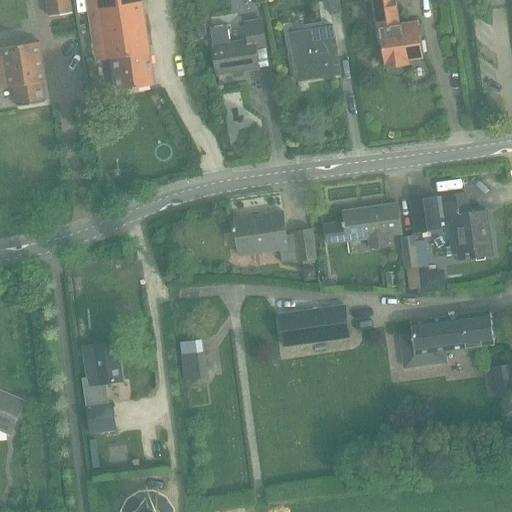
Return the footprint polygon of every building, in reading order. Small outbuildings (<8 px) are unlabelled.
[(69,0),(46,0),(49,16),(72,12),(69,0)] [(147,0),(90,0),(99,57),(117,55),(122,87),(158,81),(147,0)] [(328,0),(331,14),(342,12),(340,0),(328,0)] [(403,61),(424,58),(418,22),(400,25),(396,0),(372,0),(380,46),(382,45),(386,69),(404,67),(403,61)] [(210,27),(214,45),(218,74),(259,68),(256,49),(266,48),(262,20),(246,23),(248,40),(230,43),(227,25),(210,27)] [(290,32),(297,81),(340,75),(333,26),(290,32)] [(40,42),(0,47),(0,88),(13,86),(15,96),(17,106),(46,101),(42,82),(46,81),(40,42)] [(443,197),(446,218),(454,217),(458,245),(465,245),(467,258),(494,254),(488,211),(470,213),(468,194),(443,197)] [(440,227),(436,197),(411,201),(414,231),(440,227)] [(343,211),(344,221),(326,224),(329,244),(370,238),(371,248),(377,247),(390,245),(388,235),(403,233),(398,203),(343,211)] [(234,217),(239,251),(258,248),(259,253),(280,249),(282,263),(316,257),(312,228),(287,231),(284,210),(234,217)] [(407,268),(408,290),(421,288),(418,267),(419,267),(418,258),(415,235),(400,237),(405,269),(407,268)] [(426,257),(418,258),(419,267),(427,265),(426,257)] [(313,267),(301,268),(302,280),(314,279),(313,267)] [(397,271),(384,273),(386,288),(398,287),(397,271)] [(439,273),(422,273),(422,289),(439,289),(439,273)] [(328,276),(321,277),(322,286),(335,285),(328,276)] [(280,313),(284,345),(350,336),(346,304),(280,313)] [(411,320),(413,334),(401,336),(405,366),(447,361),(445,349),(496,341),(491,309),(411,320)] [(88,377),(84,378),(91,431),(116,427),(112,401),(103,402),(100,381),(122,378),(118,341),(83,346),(88,377)] [(208,378),(204,352),(180,356),(184,381),(208,378)] [(511,362),(491,365),(493,378),(511,374),(511,362)] [(0,425),(10,430),(22,402),(0,392),(0,425)] [(132,511),(131,511),(163,511),(162,508),(161,506),(160,505),(159,503),(158,502),(156,501),(155,501),(154,500),(152,499),(151,499),(148,499),(146,499),(141,500),(136,503),(133,509),(132,510),(132,511)]
